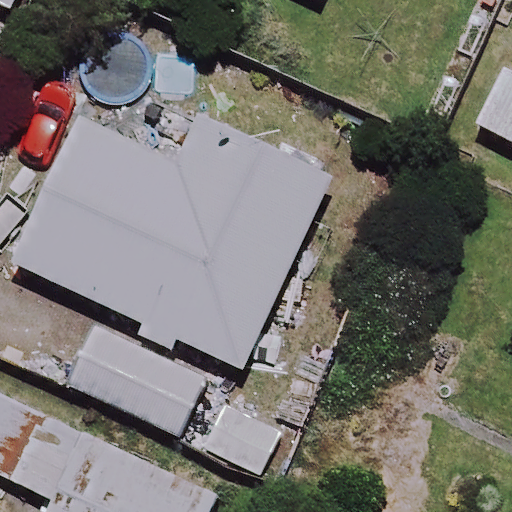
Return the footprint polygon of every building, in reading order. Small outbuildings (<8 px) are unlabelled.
[(24,0),(0,0),(0,8),(19,16),(24,0)] [(511,73),(510,72),(481,132),(511,147),(511,73)] [(378,83),(308,125),(338,175),(408,133),(378,83)] [(85,129),(21,269),(148,328),(141,341),(176,357),(183,344),(246,373),(332,187),(162,109),(141,154),(85,129)] [(211,381),(105,330),(75,392),(182,443),(211,381)] [(0,398),(0,478),(57,507),(54,511),(217,511),(221,504),(0,398)]
